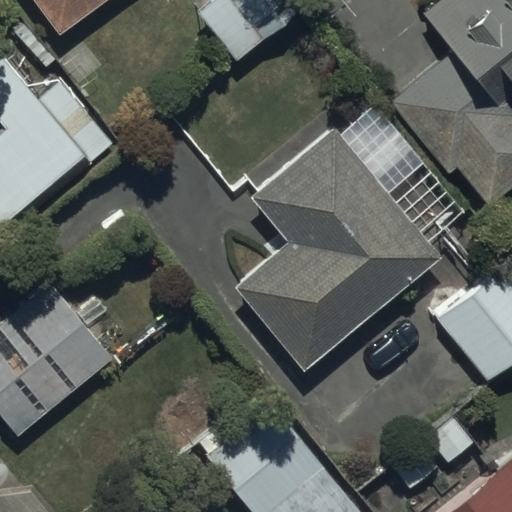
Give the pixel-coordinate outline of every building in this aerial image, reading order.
[(36,0),(56,25),(89,0),(36,0)] [(191,0),(190,1),(233,52),(294,0),(191,0)] [(443,42),(384,87),(440,162),(449,156),(478,194),(511,168),(511,102),(504,91),(511,84),(511,0),(414,0),(412,1),(443,42)] [(0,216),(6,224),(114,136),(50,58),(36,69),(0,25),(0,216)] [(275,228),(223,271),(294,358),(432,244),(382,182),(410,159),(359,96),(332,118),(327,111),(239,183),(275,228)] [(430,306),(482,373),(511,349),(511,271),(497,253),(430,306)] [(111,346),(48,271),(0,310),(0,409),(14,427),(111,346)] [(275,401),(208,453),(254,511),(356,511),(360,509),(275,401)] [(511,511),(511,469),(495,448),(414,511),(511,511)]
